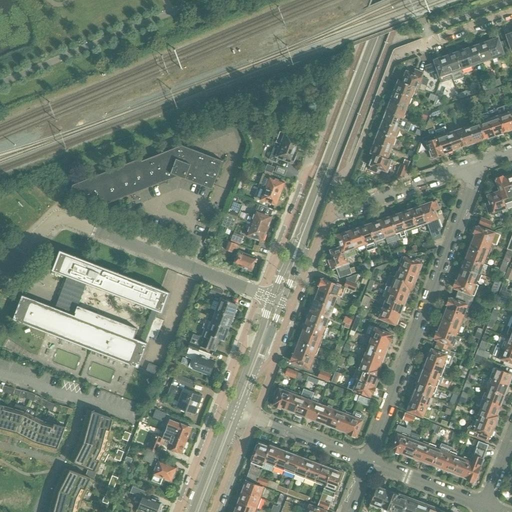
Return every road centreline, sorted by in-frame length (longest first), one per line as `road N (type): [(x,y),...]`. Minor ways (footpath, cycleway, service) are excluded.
road 1 (residential): [(478,165),(366,461)]
road 2 (residential): [(0,271),(58,215),(259,294)]
road 3 (tertiary): [(299,240),(392,0)]
road 4 (residential): [(269,364),(327,213)]
road 5 (residential): [(327,213),(478,165)]
road 6 (residential): [(0,374),(134,419)]
road 7 (residential): [(259,294),(307,176)]
road 8 (residential): [(484,506),(366,461)]
road 9 (residential): [(366,461),(253,418)]
